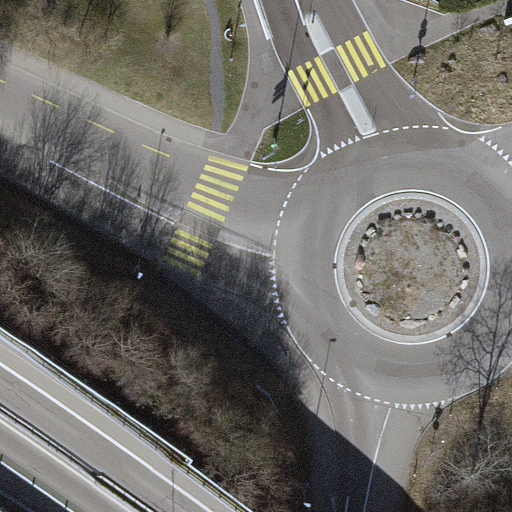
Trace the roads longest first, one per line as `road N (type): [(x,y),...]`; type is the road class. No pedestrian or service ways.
road 1 (secondary): [(306,261),(203,228),(0,123)]
road 2 (trunk): [(185,511),(0,385)]
road 3 (secondary): [(306,0),(389,163)]
road 4 (secondary): [(306,261),(307,288),(329,336),(349,355),(398,376)]
road 5 (trunk): [(398,376),(364,511)]
road 6 (secondary): [(389,163),(341,188),(323,209),(306,261)]
road 7 (secondary): [(398,376),(462,366),(511,317)]
